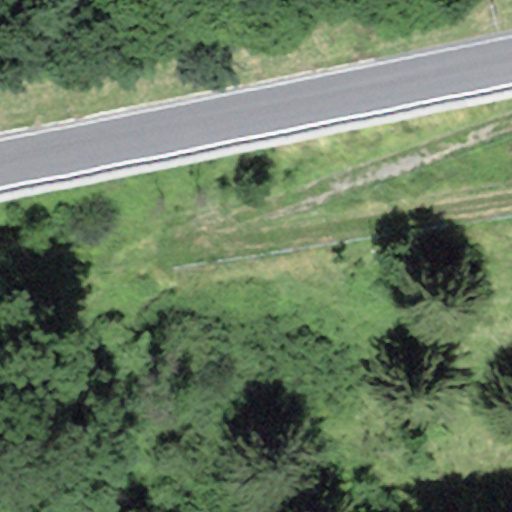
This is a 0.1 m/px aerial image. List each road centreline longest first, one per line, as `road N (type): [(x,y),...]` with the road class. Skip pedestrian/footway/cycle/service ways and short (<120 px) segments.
road 1 (secondary): [(0,167),(511,67)]
road 2 (track): [(0,288),(511,199)]
road 3 (track): [(132,265),(511,125)]
